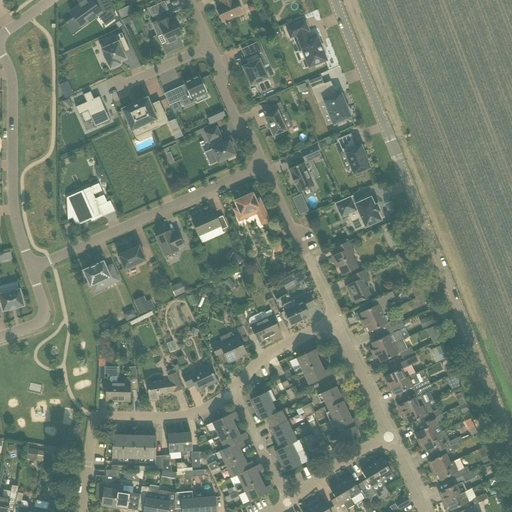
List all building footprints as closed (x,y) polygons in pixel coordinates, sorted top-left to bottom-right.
[(116,18),(107,0),(105,0),(96,6),(91,0),(87,0),(70,12),(81,27),(98,14),(106,25),(116,18)] [(222,23),(225,22),(226,24),(232,21),(231,19),(242,14),(235,0),(233,1),(233,0),(219,0),(221,3),(223,3),(224,5),(216,9),(222,23)] [(152,16),(158,14),(167,10),(164,2),(149,9),(152,16)] [(117,10),(121,18),(131,13),(128,5),(117,10)] [(179,38),(182,36),(177,26),(175,23),(176,23),(175,20),(172,21),(170,17),(153,25),(158,36),(162,34),(166,43),(162,45),(165,52),(182,45),(179,38)] [(296,36),(309,68),(314,66),(316,68),(322,65),(321,63),(322,63),(327,61),(317,35),(309,38),(307,32),(309,31),(305,21),(286,29),(290,38),(296,36)] [(118,43),(102,50),(110,69),(112,68),(113,69),(119,67),(118,65),(120,64),(119,62),(124,60),(126,59),(123,53),(129,51),(122,33),(115,36),(118,43)] [(261,93),(272,88),(271,85),(272,85),(269,79),(268,80),(257,54),(263,52),(259,43),(242,50),(248,64),(242,67),(246,75),(247,74),(248,78),(247,78),(251,86),(257,83),(261,93)] [(184,92),(183,89),(176,93),(182,107),(189,104),(188,100),(192,98),(207,92),(203,83),(204,82),(201,76),(200,76),(200,75),(185,82),(189,90),(184,92)] [(330,82),(312,89),(318,104),(323,101),(332,124),(351,117),(341,93),(336,96),(330,82)] [(304,83),(296,86),(298,92),(306,89),(304,83)] [(63,92),(66,97),(73,94),(70,89),(63,92)] [(95,127),(110,121),(106,112),(105,113),(101,105),(103,104),(99,96),(94,99),(90,91),(83,95),(86,102),(75,107),(79,115),(88,111),(95,127)] [(166,119),(158,102),(151,105),(147,98),(122,109),(131,130),(155,120),(157,123),(166,119)] [(67,109),(72,107),(69,99),(64,102),(67,109)] [(178,103),(170,106),(174,114),(181,110),(178,103)] [(274,135),(275,138),(282,134),(281,132),(286,130),(279,115),(285,113),(280,103),(269,108),(272,113),(264,116),(273,136),(274,135)] [(224,110),(207,117),(210,124),(227,117),(224,110)] [(174,139),(182,135),(175,118),(167,122),(174,139)] [(216,127),(204,132),(209,142),(212,149),(218,163),(228,158),(229,160),(235,158),(234,155),(235,155),(229,141),(223,144),(220,137),(221,137),(216,127)] [(355,147),(350,135),(337,140),(342,153),(344,153),(353,175),(355,174),(356,177),(362,175),(361,172),(370,168),(361,145),(355,147)] [(327,146),(327,145),(332,143),(331,142),(333,141),(331,137),(318,143),(321,149),(327,146)] [(316,144),(300,151),(305,163),(322,156),(316,144)] [(295,184),(299,192),(314,185),(304,163),(289,169),(292,177),(291,177),(295,184)] [(90,187),(67,198),(75,216),(73,217),(76,226),(102,214),(99,207),(107,203),(103,195),(95,199),(90,187)] [(308,211),(301,194),(292,198),(300,214),(308,211)] [(238,209),(234,210),(239,221),(246,218),(245,214),(255,209),(262,224),(269,221),(259,199),(256,201),(253,196),(249,198),(248,195),(235,202),(238,209)] [(366,198),(358,201),(358,202),(359,202),(359,203),(354,206),(350,198),(336,204),(341,216),(354,211),(362,227),(365,226),(365,227),(380,220),(376,212),(378,211),(379,212),(380,212),(376,204),(375,204),(376,206),(374,206),(370,198),(366,200),(366,199),(366,198)] [(214,211),(192,221),(199,236),(220,226),(222,230),(227,227),(222,216),(217,218),(214,211)] [(184,246),(177,232),(166,237),(165,233),(156,237),(164,257),(178,250),(177,249),(184,246)] [(348,242),(336,248),(338,254),(332,257),(337,268),(339,267),(342,275),(357,268),(351,255),(354,253),(348,242)] [(125,252),(118,256),(124,270),(146,261),(139,246),(132,249),(125,252)] [(4,254),(5,261),(12,259),(11,252),(4,254)] [(238,264),(241,256),(232,252),(229,260),(238,264)] [(106,287),(119,281),(112,265),(106,267),(103,262),(96,265),(95,264),(90,266),(90,267),(83,271),(90,287),(103,281),(106,287)] [(352,296),(355,304),(365,299),(364,298),(371,295),(365,283),(369,281),(364,270),(352,275),(355,281),(345,286),(350,296),(352,296)] [(305,279),(301,272),(301,271),(281,281),(286,290),(305,279)] [(181,282),(170,286),(174,296),(185,292),(181,282)] [(0,287),(0,286),(0,305),(1,306),(3,311),(11,309),(11,311),(16,309),(16,308),(24,306),(20,289),(2,294),(0,287)] [(274,291),(278,299),(287,294),(283,287),(274,291)] [(385,302),(386,301),(394,297),(392,292),(371,302),(373,307),(360,313),(363,319),(360,321),(362,324),(382,314),(388,312),(386,308),(387,306),(385,302)] [(285,311),(291,325),(309,316),(306,310),(314,307),(309,295),(291,304),(288,303),(283,305),(283,307),(285,311)] [(140,314),(154,308),(151,300),(146,302),(144,296),(134,301),(140,314)] [(262,312),(258,314),(269,338),(280,332),(272,316),(270,313),(278,309),(272,298),(267,301),(271,310),(265,312),(262,312)] [(133,309),(124,313),(126,320),(135,316),(133,309)] [(237,315),(237,316),(242,326),(248,324),(242,312),(237,315)] [(249,323),(250,326),(258,343),(269,338),(258,314),(250,318),(249,319),(248,321),(249,323)] [(382,314),(362,324),(363,327),(366,325),(369,332),(386,324),(386,322),(387,321),(388,319),(387,316),(384,316),(383,317),(382,314)] [(432,316),(426,318),(430,325),(435,323),(432,316)] [(400,317),(389,322),(388,323),(391,328),(402,322),(400,317)] [(371,351),(373,354),(403,340),(398,331),(405,328),(402,322),(391,328),(393,333),(371,343),(374,349),(371,351)] [(429,337),(439,332),(435,325),(426,330),(429,337)] [(242,327),(237,329),(239,333),(240,337),(246,334),(242,327)] [(108,337),(98,338),(99,349),(106,348),(106,344),(109,344),(108,337)] [(234,358),(246,353),(239,337),(223,345),(221,341),(211,346),(216,356),(223,352),(228,363),(235,360),(234,358)] [(407,349),(403,340),(373,354),(374,357),(377,356),(380,362),(398,354),(400,353),(402,358),(413,353),(411,347),(407,349)] [(442,345),(437,347),(440,354),(433,358),(435,363),(448,357),(442,345)] [(322,353),(319,347),(296,358),(300,367),(294,371),(296,375),(320,363),(316,356),(322,353)] [(384,377),(388,387),(413,375),(409,366),(408,366),(418,362),(415,356),(407,360),(391,368),(393,373),(384,377)] [(309,385),(332,374),(329,368),(324,371),(320,363),(296,375),(298,379),(305,376),(309,385)] [(207,386),(217,382),(209,366),(190,374),(189,372),(182,375),(188,388),(195,385),(197,391),(203,388),(203,387),(206,386),(207,386)] [(118,383),(118,402),(130,402),(130,388),(138,387),(135,367),(129,367),(131,380),(124,380),(124,383),(118,383)] [(176,373),(168,376),(171,382),(165,383),(164,380),(147,383),(150,400),(158,399),(158,395),(167,394),(166,392),(174,390),(174,392),(182,389),(176,373)] [(413,375),(388,387),(389,389),(393,388),(396,395),(407,389),(409,394),(430,385),(427,379),(420,383),(416,373),(413,375)] [(460,386),(455,374),(446,378),(452,390),(460,386)] [(106,382),(105,401),(118,402),(118,383),(106,382)] [(397,406),(402,416),(425,404),(421,396),(423,395),(432,390),(430,385),(409,394),(412,400),(397,406)] [(321,393),(324,401),(333,419),(348,412),(344,404),(348,402),(346,399),(346,400),(344,396),(345,395),(343,392),(339,394),(336,386),(321,393)] [(266,392),(251,400),(250,400),(255,410),(271,402),(266,392)] [(271,402),(255,410),(261,421),(266,418),(276,413),(271,402)] [(424,417),(426,422),(442,414),(439,409),(433,412),(428,403),(425,404),(402,416),(403,418),(406,417),(409,424),(424,417)] [(266,418),(271,428),(286,421),(281,410),(276,413),(266,418)] [(216,432),(210,435),(212,439),(236,427),(232,420),(238,417),(235,412),(212,423),(216,432)] [(356,429),(360,427),(358,424),(356,421),(356,420),(355,417),(351,419),(348,412),(333,419),(344,444),(360,437),(356,429)] [(444,420),(442,414),(426,422),(420,425),(422,430),(414,434),(419,443),(442,432),(438,423),(440,422),(444,420)] [(276,438),(291,431),(286,421),(271,428),(276,438)] [(212,439),(214,443),(220,440),(224,449),(242,440),(242,441),(248,438),(245,432),(240,435),(236,427),(212,439)] [(291,431),(276,438),(280,448),(280,449),(291,444),(296,441),(291,431)] [(451,445),(449,441),(444,431),(442,432),(419,443),(420,446),(423,444),(426,451),(430,449),(433,454),(440,451),(451,445)] [(179,434),(181,451),(181,455),(186,455),(186,451),(192,450),(191,433),(179,434)] [(181,451),(179,434),(167,435),(169,452),(181,451)] [(112,435),(112,458),(134,458),(134,435),(112,435)] [(156,436),(134,435),(134,458),(155,459),(155,468),(163,468),(162,456),(156,456),(156,436)] [(224,449),(218,452),(222,461),(216,463),(218,468),(243,456),(239,448),(245,446),(242,441),(242,440),(224,449)] [(453,445),(451,445),(440,451),(442,456),(428,463),(433,472),(450,464),(450,463),(446,455),(461,448),(458,442),(453,445)] [(280,449),(280,448),(275,451),(280,462),(296,454),(291,444),(280,449)] [(25,458),(37,460),(38,450),(27,448),(25,458)] [(199,452),(191,453),(192,468),(200,467),(199,452)] [(296,454),(280,462),(285,472),(301,465),(296,454)] [(170,455),(162,456),(163,468),(163,472),(172,472),(170,455)] [(230,478),(237,475),(255,467),(254,466),(252,461),(247,464),(243,456),(218,468),(220,472),(226,469),(230,478)] [(382,458),(372,465),(385,486),(399,478),(392,465),(387,467),(382,458)] [(459,459),(453,462),(450,463),(450,464),(433,472),(434,475),(437,473),(440,480),(448,476),(451,481),(463,475),(469,472),(467,467),(464,468),(459,459)] [(236,491),(261,480),(257,472),(263,469),(260,464),(254,466),(255,467),(237,475),(241,484),(234,487),(236,491)] [(375,493),(385,486),(372,465),(361,471),(366,479),(361,482),(371,499),(376,495),(375,493)] [(443,502),(463,493),(466,491),(462,482),(465,481),(463,475),(451,481),(453,486),(438,493),(443,502)] [(351,477),(341,483),(354,504),(364,498),(366,502),(371,499),(361,482),(356,485),(351,477)] [(264,487),(261,480),(236,491),(238,495),(245,492),(249,501),(272,490),(270,485),(264,487)] [(111,483),(111,485),(111,490),(104,488),(104,484),(97,483),(95,498),(102,499),(101,505),(114,507),(118,484),(111,483)] [(334,506),(337,511),(348,511),(349,511),(347,509),(354,505),(354,504),(341,483),(330,490),(335,498),(330,501),(334,506)] [(124,485),(118,484),(114,507),(127,509),(129,493),(123,491),(124,485)] [(9,497),(16,498),(17,492),(18,486),(12,485),(9,497)] [(140,494),(138,503),(144,504),(143,511),(155,511),(158,494),(153,494),(152,499),(146,498),(147,487),(141,486),(140,494)] [(167,511),(169,508),(175,509),(175,493),(159,490),(158,494),(155,511),(167,511)] [(181,511),(193,511),(193,499),(192,491),(175,493),(175,509),(182,509),(181,511)] [(33,511),(35,507),(28,506),(29,504),(26,501),(22,500),(23,493),(17,492),(16,498),(13,511),(17,511),(33,511)] [(140,494),(133,493),(130,510),(137,511),(138,503),(140,494)] [(463,493),(443,502),(444,505),(447,504),(451,510),(468,502),(463,493)] [(0,511),(7,511),(10,499),(2,497),(3,495),(0,494),(0,511)] [(483,494),(476,498),(472,500),(474,505),(486,500),(483,494)] [(205,511),(216,511),(215,497),(204,498),(205,511)] [(395,504),(399,509),(409,503),(406,497),(395,504)] [(193,511),(205,511),(204,498),(193,499),(193,511)] [(47,509),(35,507),(33,511),(53,511),(55,502),(49,501),(47,509)] [(313,507),(316,511),(337,511),(334,506),(329,509),(324,501),(313,507)]
